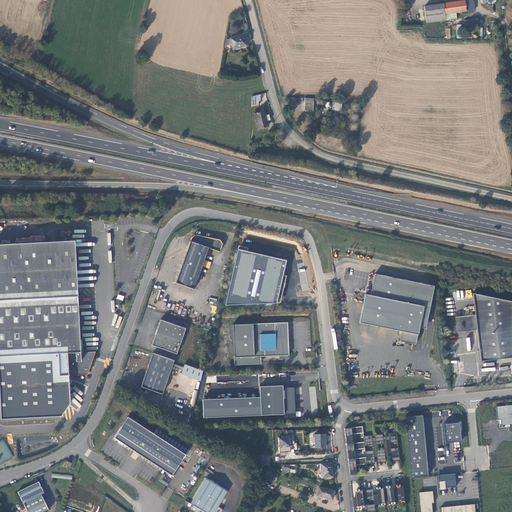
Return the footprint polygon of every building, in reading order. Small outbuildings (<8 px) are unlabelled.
[(440,6),(441,16),(462,13),(460,4),(440,6)] [(421,9),(422,20),(442,21),(441,16),(440,6),(421,9)] [(474,24),(457,24),(457,38),(463,38),(463,33),(474,33),(474,24)] [(226,37),(230,46),(243,42),(239,32),(226,37)] [(257,98),(256,92),(247,93),(247,100),(254,99),(257,98)] [(307,103),(308,112),(316,111),(316,103),(307,103)] [(252,113),(255,127),(265,125),(262,111),(252,113)] [(190,238),(174,284),(192,291),(200,267),(202,261),(207,249),(218,253),(221,245),(218,240),(194,235),(190,238)] [(233,269),(225,305),(280,302),(285,282),(284,274),(288,260),(273,256),(279,256),(280,251),(268,248),(262,248),(262,243),(245,240),(244,245),(236,245),(231,269),(233,269)] [(0,245),(0,418),(58,416),(68,403),(66,377),(86,376),(94,353),(79,354),(74,242),(0,245)] [(210,263),(202,261),(200,267),(207,269),(210,263)] [(301,291),(307,290),(307,279),(305,280),(305,274),(305,268),(299,269),(301,291)] [(370,290),(369,295),(364,294),(358,323),(401,332),(413,334),(411,343),(414,344),(417,327),(422,306),(404,302),(408,281),(373,274),(370,290)] [(433,286),(408,281),(404,302),(422,306),(417,327),(424,329),(433,286)] [(478,361),(511,357),(511,324),(510,302),(471,294),(473,315),(474,320),(464,321),(465,331),(475,330),(477,351),(478,361)] [(455,332),(465,331),(464,321),(474,320),(473,315),(453,317),(455,332)] [(184,331),(158,322),(149,347),(174,356),(184,331)] [(231,325),(233,357),(259,356),(288,355),(286,322),(231,325)] [(413,334),(401,332),(399,341),(411,343),(413,334)] [(174,361),(152,353),(140,387),(161,394),(174,361)] [(259,364),(259,356),(233,357),(233,365),(259,364)] [(500,370),(504,371),(503,374),(510,375),(511,370),(508,370),(508,368),(500,366),(500,370)] [(178,377),(198,384),(200,373),(182,367),(178,377)] [(259,387),(261,416),(295,414),(294,387),(283,388),(283,386),(259,387)] [(511,423),(511,404),(497,406),(499,425),(511,423)] [(422,416),(405,417),(411,479),(428,476),(427,465),(422,416)] [(152,434),(126,417),(112,439),(171,476),(187,450),(156,429),(152,434)] [(444,425),(445,443),(459,442),(461,442),(459,423),(444,425)] [(363,426),(345,428),(347,444),(353,443),(352,434),(363,433),(363,426)] [(389,440),(386,440),(388,456),(390,456),(391,462),(399,461),(398,448),(390,449),(390,443),(397,442),(396,433),(388,434),(389,440)] [(315,434),(315,448),(325,448),(325,434),(315,434)] [(383,434),(375,435),(375,441),(376,445),(383,444),(384,449),(376,450),(377,457),(378,463),(386,462),(385,456),(388,456),(386,440),(384,440),(383,434)] [(294,445),(293,435),(281,435),(281,437),(278,437),(278,452),(289,452),(289,445),(294,445)] [(366,457),(367,464),(375,463),(374,457),(377,457),(376,450),(376,445),(375,441),(373,442),(372,435),(364,436),(364,442),(365,446),(373,445),(373,451),(365,451),(366,457)] [(353,443),(347,444),(348,459),(355,459),(354,450),(365,448),(365,446),(364,442),(353,443)] [(437,449),(439,457),(438,458),(440,464),(446,462),(441,448),(437,449)] [(257,459),(254,462),(269,467),(269,462),(264,460),(264,459),(265,456),(258,454),(257,459)] [(356,465),(367,464),(366,457),(355,459),(348,459),(349,466),(350,475),(357,474),(356,465)] [(320,465),(321,478),(332,477),(331,464),(320,465)] [(277,474),(268,471),(266,478),(274,481),(277,474)] [(446,488),(456,487),(454,473),(438,475),(439,490),(446,490),(446,488)] [(164,475),(162,474),(158,481),(166,486),(167,484),(160,480),(164,475)] [(205,477),(190,504),(191,504),(189,507),(190,509),(195,511),(214,511),(227,490),(205,477)] [(43,511),(48,510),(35,483),(17,492),(26,511),(43,511)] [(393,495),(394,502),(404,501),(402,485),(396,486),(396,492),(397,494),(393,495)] [(393,492),(392,486),(386,487),(386,493),(387,495),(383,496),(384,503),(394,502),(393,495),(393,492)] [(334,491),(318,487),(316,496),(332,499),(334,491)] [(377,497),(373,497),(374,504),(384,503),(383,496),(383,494),(382,487),(376,488),(377,494),(377,497)] [(362,492),(363,506),(364,511),(375,510),(374,504),(373,497),(373,495),(372,489),(364,489),(365,492),(362,492)] [(356,496),(356,499),(353,499),(354,507),(363,506),(362,492),(362,490),(355,490),(356,496)] [(418,493),(420,511),(432,511),(432,503),(430,491),(418,493)]
